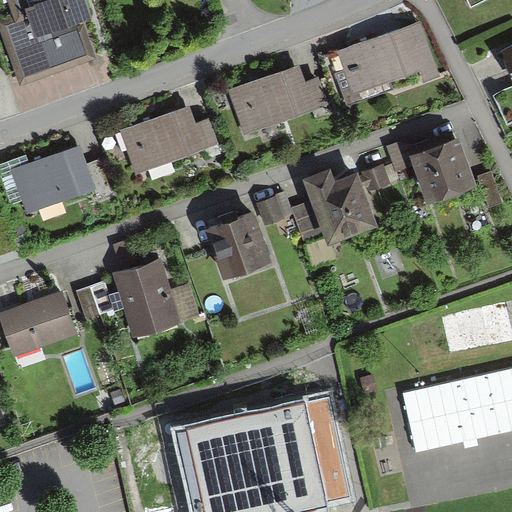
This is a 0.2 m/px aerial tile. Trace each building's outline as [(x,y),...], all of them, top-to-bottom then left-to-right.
[(15,0),(0,0),(0,2),(6,20),(21,15),(15,0)] [(0,38),(0,40),(15,82),(87,56),(73,17),(85,12),(80,0),(25,0),(35,26),(0,38)] [(424,70),(438,65),(426,32),(415,36),(408,20),(322,53),(342,104),(361,97),(357,85),(420,60),(424,70)] [(313,112),(330,105),(317,73),(304,79),(295,58),(234,83),(251,124),(308,101),(313,112)] [(205,151),(222,143),(209,112),(196,117),(187,96),(113,127),(121,145),(133,140),(143,163),(200,139),(205,151)] [(411,130),(388,139),(397,163),(417,156),(429,188),(469,174),(454,134),(441,138),(437,128),(413,137),(411,130)] [(96,192),(113,184),(100,153),(87,158),(78,137),(17,162),(34,204),(91,180),(96,192)] [(365,162),(372,181),(388,175),(381,156),(365,162)] [(291,193),(306,236),(373,213),(357,166),(333,175),(329,163),(309,170),(314,185),(291,193)] [(493,167),(477,173),(489,202),(505,195),(493,167)] [(0,248),(19,242),(0,187),(0,248)] [(266,220),(282,214),(274,190),(257,196),(266,220)] [(208,225),(225,270),(269,253),(252,209),(238,214),(234,204),(223,208),(227,218),(208,225)] [(106,272),(75,283),(86,312),(123,299),(132,323),(177,306),(156,250),(114,266),(120,284),(112,287),(106,272)] [(63,287),(1,310),(11,338),(39,329),(42,337),(76,324),(63,287)] [(511,371),(406,394),(418,448),(511,427),(511,371)] [(196,511),(285,511),(350,497),(328,399),(178,433),(196,511)]
